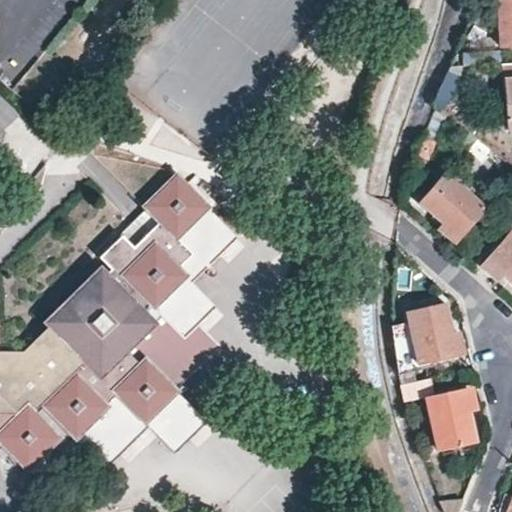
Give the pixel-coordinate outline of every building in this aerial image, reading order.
[(511,1),(496,2),(498,49),(511,48),(511,1)] [(505,132),(511,131),(511,67),(503,68),(505,132)] [(443,113),(462,69),(449,70),(434,106),(436,107),(443,113)] [(0,439),(1,438),(25,462),(57,430),(34,406),(41,400),(103,462),(145,421),(172,448),(204,417),(144,354),(138,359),(125,345),(153,318),(151,316),(160,307),(184,333),(215,302),(192,276),(237,233),(175,170),(144,200),(158,215),(133,241),(121,230),(99,252),(109,263),(105,267),(99,262),(45,314),(49,319),(20,347),(0,347),(0,439)] [(444,174),(419,202),(442,222),(439,225),(456,240),(483,208),(444,174)] [(483,263),(499,278),(503,274),(511,282),(511,233),(510,232),(483,263)] [(401,386),(417,383),(414,372),(420,371),(418,364),(459,355),(454,334),(450,335),(443,306),(408,313),(410,326),(393,329),(399,387),(401,386)] [(438,450),(474,441),(467,412),(472,411),(467,390),(435,397),(431,380),(417,383),(401,386),(405,403),(427,398),(438,450)] [(131,465),(154,433),(143,425),(120,457),(131,465)]
